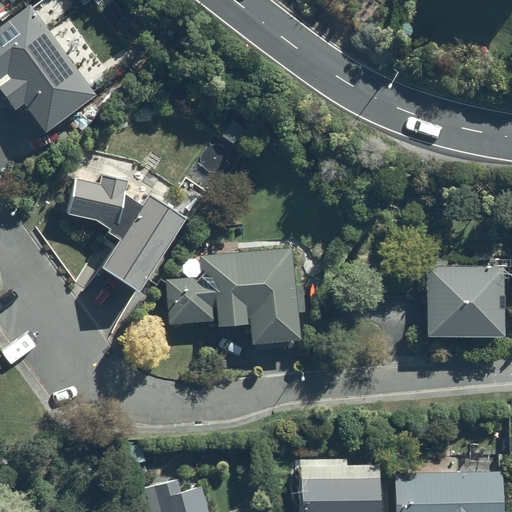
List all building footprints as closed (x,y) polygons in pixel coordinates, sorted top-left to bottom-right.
[(33,2),(0,26),(0,84),(15,106),(26,98),(48,128),(98,92),(33,2)] [(106,263),(143,288),(189,215),(151,191),(144,202),(130,192),(133,177),(104,171),(102,180),(78,175),(70,210),(98,216),(112,225),(111,229),(123,236),(106,263)] [(295,245),(204,252),(206,276),(170,278),(173,323),(222,319),(223,326),(254,324),(255,341),(302,338),(295,245)] [(507,267),(431,266),(430,335),(505,337),(507,267)] [(381,511),(382,460),(301,460),(300,511),(381,511)] [(506,511),(505,468),(397,472),(398,511),(506,511)] [(209,511),(202,485),(179,492),(175,478),(140,488),(147,511),(209,511)]
